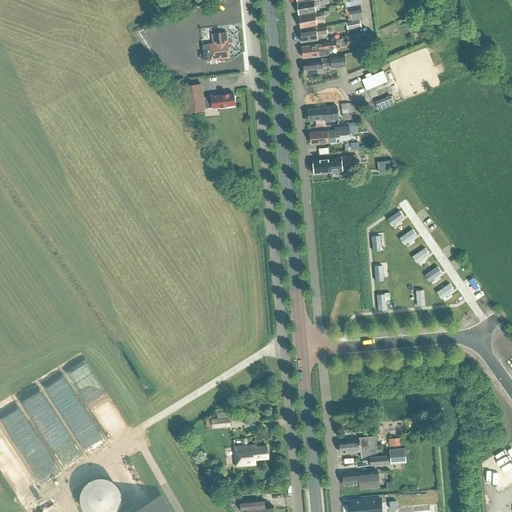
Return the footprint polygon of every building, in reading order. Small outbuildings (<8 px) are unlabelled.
[(315,6),(329,4),(328,0),(315,0),(297,3),(298,14),(315,12),(315,6)] [(445,6),(436,1),(432,10),(446,16),(450,9),(445,7),(445,6)] [(362,12),(361,7),(361,6),(348,8),(349,14),(362,12)] [(324,13),(318,14),(316,14),(315,14),(298,17),(300,28),(316,25),(316,19),(325,18),(324,13)] [(361,27),(359,19),(345,22),(347,30),(361,27)] [(326,27),(324,27),(300,31),(301,42),(317,40),(316,35),(327,33),(326,27)] [(226,33),(213,34),(211,34),(211,43),(201,44),(203,61),(215,60),(215,59),(228,58),(227,45),(232,44),(232,40),(227,40),(226,33)] [(361,43),(359,36),(359,35),(346,38),(347,45),(361,43)] [(330,52),(330,49),(336,48),(335,41),(323,43),(323,45),(301,47),(302,58),(326,56),(330,52)] [(321,60),(322,62),(303,64),(304,75),(323,73),(322,66),(331,66),(331,68),(347,66),(346,55),(330,57),(330,59),(321,60)] [(383,71),(362,80),(366,90),(388,81),(383,71)] [(233,93),(201,97),(199,84),(182,86),(185,112),(203,110),(203,109),(234,105),(233,93)] [(374,101),(378,110),(393,103),(390,95),(374,101)] [(340,104),(342,113),(349,112),(348,103),(340,104)] [(324,108),(308,109),(309,120),(315,120),(324,119),(325,119),(325,120),(339,118),(337,105),(324,107),(324,108)] [(354,128),(348,129),(348,126),(334,128),(334,130),(310,132),(311,144),(327,143),(327,138),(335,137),(335,135),(349,134),(354,133),(354,128)] [(341,158),(312,160),(314,173),(330,172),(342,171),(342,166),(357,165),(356,156),(341,157),(341,158)] [(341,190),(323,192),(324,204),(342,202),(341,190)] [(342,202),(324,204),(325,215),(343,213),(342,202)] [(343,213),(325,215),(326,227),(344,225),(343,213)] [(345,233),(327,234),(328,246),(346,245),(345,233)] [(346,245),(328,246),(329,258),(347,256),(346,245)] [(347,256),(329,258),(330,269),(348,268),(347,256)] [(349,275),(331,277),(332,289),(350,287),(349,275)] [(423,285),(411,286),(413,305),(424,303),(423,290),(423,285)] [(411,286),(400,287),(401,306),(413,305),(411,286)] [(350,287),(332,289),(333,300),(351,298),(350,287)] [(400,287),(388,288),(390,307),(401,306),(400,287)] [(388,288),(376,289),(377,295),(378,308),(390,307),(388,288)] [(351,298),(333,300),(334,312),(352,310),(351,298)] [(68,370),(48,382),(89,450),(111,437),(111,436),(131,424),(89,355),(67,368),(68,370)] [(211,426),(229,424),(228,416),(211,417),(211,426)] [(424,416),(417,418),(418,424),(426,423),(424,416)] [(359,436),(359,438),(339,440),(341,451),(360,450),(361,457),(377,451),(377,448),(382,448),(381,443),(376,443),(375,434),(359,436)] [(400,445),(399,437),(388,438),(389,446),(400,445)] [(254,458),(267,457),(266,445),(255,446),(255,444),(233,446),(234,465),(255,463),(254,458)] [(43,477),(61,463),(49,448),(41,453),(38,449),(28,456),(43,477)] [(388,450),(389,464),(405,462),(404,449),(388,450)] [(370,465),(388,463),(387,455),(369,457),(370,465)] [(378,470),(370,471),(342,473),(343,484),(358,483),(359,489),(379,488),(378,470)] [(78,480),(83,511),(120,511),(119,502),(127,501),(125,486),(118,488),(116,474),(78,480)] [(171,511),(162,495),(130,511),(171,511)] [(238,503),(237,495),(229,495),(229,503),(238,503)] [(256,499),(239,500),(240,510),(245,509),(245,511),(272,511),(272,505),(265,505),(264,498),(256,499)] [(381,511),(381,510),(380,498),(354,501),(350,501),(351,505),(351,511),(381,511)]
